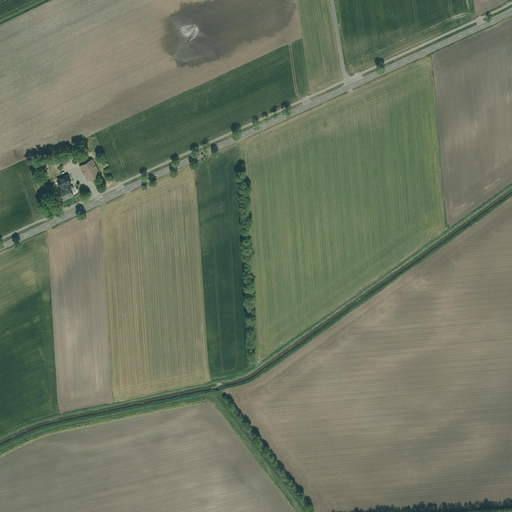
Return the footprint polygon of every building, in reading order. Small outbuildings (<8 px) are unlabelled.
[(80,150),(82,157),(89,155),(87,147),(80,150)] [(59,160),(62,166),(71,161),(68,155),(59,160)] [(91,160),(78,167),(86,181),(99,175),(91,160)] [(40,174),(47,173),(45,162),(37,163),(40,174)] [(61,188),(63,187),(64,189),(58,192),(62,201),(74,195),(70,186),(68,187),(67,185),(76,181),(72,172),(57,179),(61,188)]
